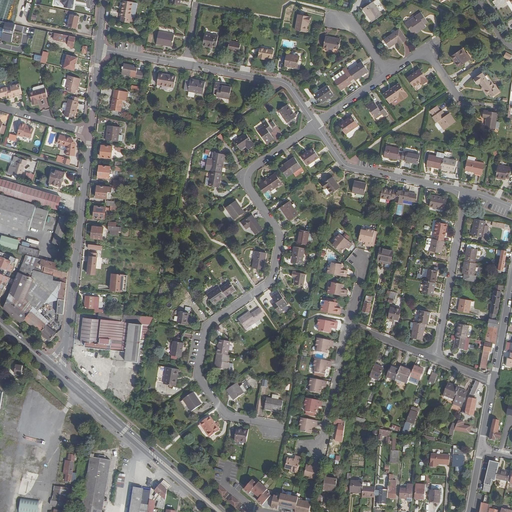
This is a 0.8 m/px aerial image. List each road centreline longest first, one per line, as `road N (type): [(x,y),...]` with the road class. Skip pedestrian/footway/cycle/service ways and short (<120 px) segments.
road 1 (residential): [(313,124),(246,172),(244,183),(278,236),(274,274),(206,327),(197,376),(227,417),(275,426)]
road 2 (residential): [(90,132),(64,346),(50,366)]
road 3 (residential): [(313,124),(345,165),(466,191)]
road 4 (residential): [(466,191),(433,360)]
road 5 (residential): [(186,66),(284,83),(313,124)]
road 6 (residential): [(318,450),(346,325)]
road 7 (primary): [(224,511),(126,431)]
